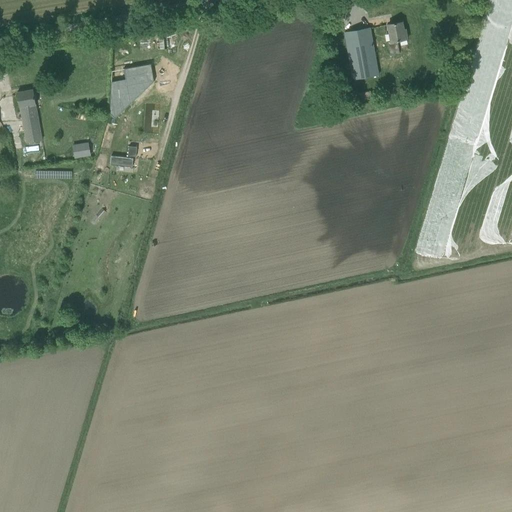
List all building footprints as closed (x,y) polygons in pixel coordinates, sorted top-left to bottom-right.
[(399,53),(397,41),(407,39),(406,29),(404,30),(402,22),(388,25),(391,41),(388,42),(390,54),(395,54),(399,53)] [(370,28),(345,32),(353,80),(378,75),(378,74),(375,57),(370,28)] [(154,82),(151,64),(124,69),(125,79),(119,81),(122,95),(128,94),(127,87),(154,82)] [(20,107),(35,105),(36,105),(33,90),(17,92),(20,107)] [(42,139),(35,105),(20,107),(27,142),(42,139)] [(84,123),(86,117),(74,114),(72,120),(84,123)] [(137,147),(129,146),(128,156),(136,157),(137,147)] [(51,156),(51,162),(77,160),(76,153),(51,156)] [(111,156),(110,165),(132,167),(133,159),(111,156)] [(266,293),(283,291),(282,283),(265,285),(266,293)]
